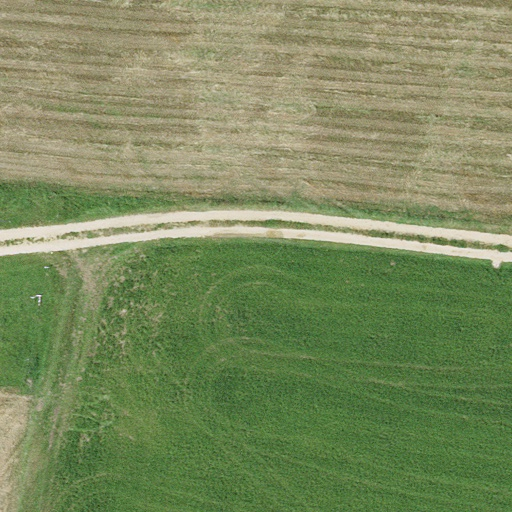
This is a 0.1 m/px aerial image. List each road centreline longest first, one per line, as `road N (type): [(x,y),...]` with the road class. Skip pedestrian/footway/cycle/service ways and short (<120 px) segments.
road 1 (track): [(511,256),(255,221),(188,220),(0,250)]
road 2 (track): [(52,511),(88,240)]
